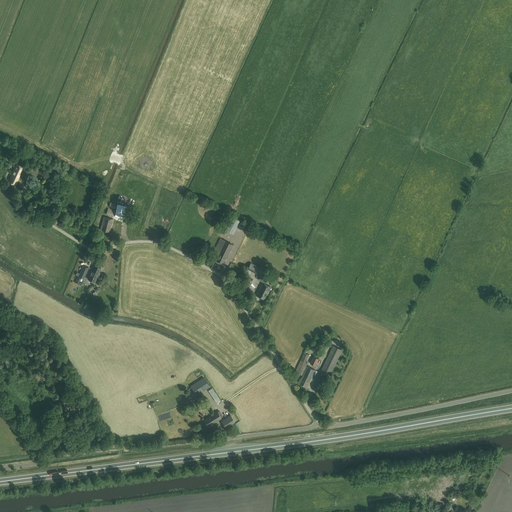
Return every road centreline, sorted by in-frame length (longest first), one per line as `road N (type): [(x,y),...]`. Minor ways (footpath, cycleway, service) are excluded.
road 1 (unclassified): [(511,390),(324,423),(216,272),(148,241),(93,251),(25,208)]
road 2 (trunk): [(0,481),(511,408)]
